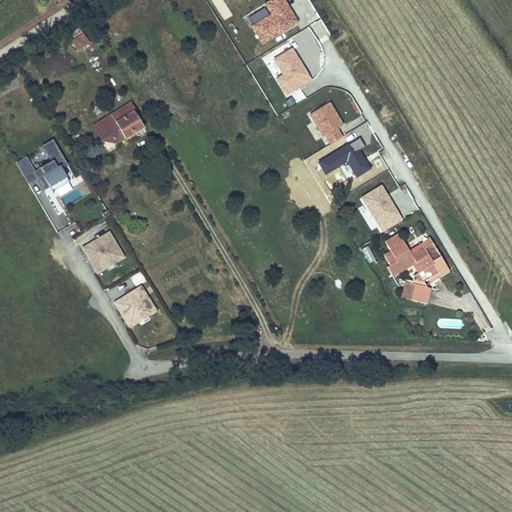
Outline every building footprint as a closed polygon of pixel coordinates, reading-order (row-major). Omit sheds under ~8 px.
[(271,16),(252,27),(263,45),(299,24),(288,6),(284,0),(272,0),(264,5),(271,16)] [(79,27),(69,34),(78,49),(89,43),(79,27)] [(311,82),(292,49),(273,60),(282,76),(276,79),(286,96),(292,93),(311,82)] [(273,60),(267,63),(275,78),(280,75),(273,60)] [(340,137),(336,130),(343,125),(329,103),(309,115),(323,138),(328,145),(340,137)] [(123,118),(116,123),(125,138),(126,139),(135,134),(133,131),(143,126),(131,107),(120,113),(123,118)] [(123,118),(120,113),(94,130),(107,149),(108,148),(115,144),(105,127),(114,121),(116,123),(123,118)] [(116,123),(114,121),(105,127),(115,144),(125,138),(116,123)] [(327,178),(347,165),(357,179),(370,171),(360,156),(358,152),(365,148),(358,138),(318,164),(325,174),(327,178)] [(69,166),(53,140),(42,147),(51,162),(35,171),(27,157),(16,163),(29,185),(37,180),(44,191),(50,188),(53,192),(70,182),(62,170),(69,166)] [(401,220),(381,187),(362,198),(382,231),(401,220)] [(387,267),(391,275),(401,269),(403,271),(412,265),(418,274),(414,276),(412,284),(405,282),(402,293),(412,295),(411,300),(426,304),(430,289),(427,288),(423,281),(427,279),(428,280),(438,273),(440,276),(449,270),(447,267),(456,262),(449,251),(440,256),(434,247),(444,240),(434,223),(423,229),(429,238),(431,242),(423,247),(422,245),(410,253),(409,250),(399,235),(385,243),(391,252),(384,256),(389,265),(387,267)] [(109,233),(83,249),(97,273),(106,268),(104,265),(114,259),(116,262),(124,258),(109,233)] [(429,238),(409,250),(410,253),(422,245),(423,247),(431,242),(429,238)] [(368,264),(375,260),(368,246),(361,250),(368,264)] [(106,268),(116,262),(114,259),(104,265),(106,268)] [(438,273),(428,280),(429,283),(440,276),(438,273)] [(155,312),(140,287),(114,303),(129,328),(138,323),(136,320),(146,314),(147,317),(155,312)] [(138,323),(147,317),(146,314),(136,320),(138,323)] [(150,339),(158,335),(155,328),(147,332),(150,339)]
